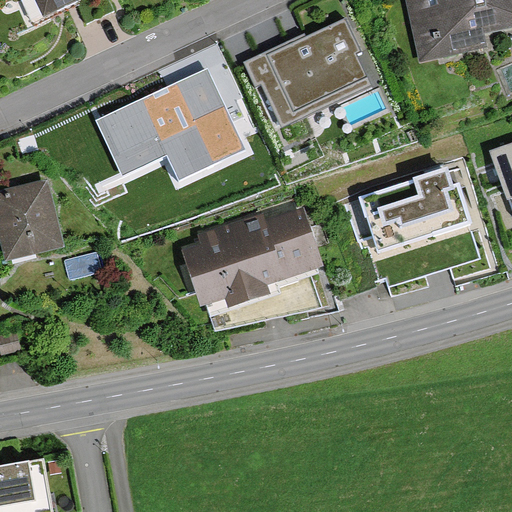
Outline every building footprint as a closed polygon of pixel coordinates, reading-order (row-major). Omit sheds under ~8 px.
[(34,0),(43,18),(83,0),(34,0)] [(511,0),(406,0),(420,64),(488,49),(485,36),(511,29),(511,0)] [(372,74),(346,18),(273,51),(298,107),(372,74)] [(224,124),(204,80),(121,117),(141,161),(161,152),(171,175),(201,162),(190,139),(224,124)] [(511,144),(490,152),(511,214),(511,144)] [(451,161),(381,185),(400,239),(469,215),(451,161)] [(67,247),(51,182),(0,194),(0,214),(12,261),(67,247)] [(206,246),(187,252),(204,303),(230,294),(234,303),(270,291),(266,282),(322,263),(305,212),(267,225),(264,217),(203,238),(206,246)] [(51,511),(42,463),(0,470),(0,511),(51,511)]
